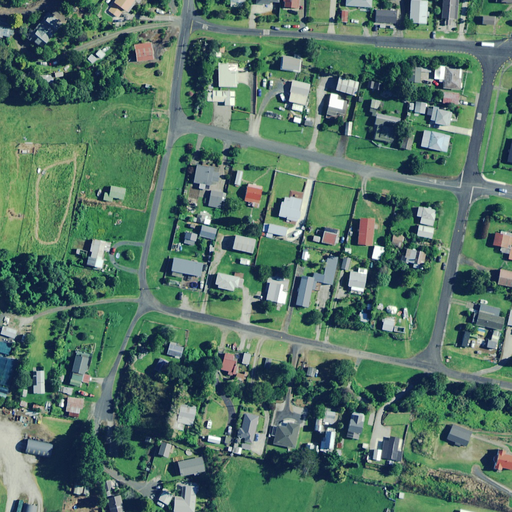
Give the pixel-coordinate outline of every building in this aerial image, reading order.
[(135,0),(114,0),(107,10),(117,17),(123,9),(127,12),(135,0)] [(419,0),(409,0),(409,22),(425,23),(426,1),(420,0),(419,0)] [(457,0),(441,0),(441,18),(445,18),(444,22),(450,22),(450,19),(456,19),(457,0)] [(395,11),(375,10),(374,22),(394,23),(395,11)] [(58,20),(47,12),(27,37),(41,48),(59,25),(56,22),(58,20)] [(487,13),(472,13),(472,22),(486,23),(487,13)] [(9,21),(0,17),(0,36),(3,38),(9,21)] [(153,59),(151,42),(129,45),(130,53),(134,53),(136,62),(153,59)] [(105,54),(100,49),(95,54),(100,59),(105,54)] [(96,59),(91,54),(87,58),(92,63),(96,59)] [(300,55),(293,54),(293,56),(282,55),(281,69),(298,71),(300,55)] [(228,63),(218,62),(217,86),(236,87),(237,63),(228,63)] [(430,72),(430,65),(415,65),(408,65),(408,82),(420,82),(420,71),(430,72)] [(461,67),(435,65),(434,78),(439,79),(438,81),(442,82),(442,88),(459,89),(461,67)] [(358,82),(339,76),(335,90),(354,95),(358,82)] [(291,110),(301,112),(302,105),(305,105),(309,84),(292,80),(287,101),(293,102),(291,110)] [(234,91),(212,90),(212,101),(224,101),(224,105),(233,105),(234,91)] [(458,93),(443,92),(442,103),(460,105),(461,96),(458,96),(458,93)] [(338,95),(330,93),(325,118),(334,119),(335,112),(344,114),(346,101),(337,100),(338,95)] [(380,100),(372,98),(369,111),(375,113),(376,109),(378,109),(380,100)] [(425,103),(416,101),(414,112),(424,113),(425,103)] [(451,112),(433,108),(430,119),(434,120),(433,123),(448,126),(451,112)] [(395,117),(376,113),(374,124),(376,125),(373,139),(390,142),(395,117)] [(449,136),(423,130),(420,146),(446,152),(449,136)] [(413,135),(403,133),(400,148),(410,150),(413,135)] [(212,168),(196,165),(193,182),(199,183),(198,188),(208,190),(210,181),(217,182),(219,172),(212,171),(212,168)] [(242,171),(237,170),(234,184),(239,185),(242,171)] [(252,185),(247,184),(244,201),(249,202),(248,205),(257,207),(261,186),(252,185)] [(125,188),(110,185),(108,193),(104,192),(102,200),(111,201),(112,197),(122,199),(125,188)] [(198,187),(190,186),(186,205),(195,206),(198,187)] [(224,188),(211,186),(207,206),(220,208),(224,188)] [(283,202),(280,201),(277,215),(286,217),(285,219),(296,221),(296,219),(298,219),(300,211),(298,211),(302,193),(291,191),(289,198),(284,196),(283,202)] [(435,210),(418,207),(416,216),(421,217),(419,223),(432,225),(435,210)] [(210,215),(204,214),(204,218),(182,214),(181,220),(209,224),(210,215)] [(371,245),(373,219),(359,218),(357,244),(371,245)] [(286,227),(269,223),(267,232),(285,236),(286,227)] [(216,229),(201,225),(199,235),(214,239),(216,229)] [(433,228),(418,225),(416,235),(431,238),(433,228)] [(196,235),(186,232),(182,243),(192,246),(196,235)] [(335,234),(323,232),(321,243),(333,245),(335,234)] [(501,233),(496,233),(494,245),(498,246),(509,248),(509,245),(511,245),(511,236),(501,233)] [(402,235),(392,234),(391,246),(401,246),(402,235)] [(254,239),(234,235),(231,249),(252,253),(254,239)] [(89,251),(91,251),(90,257),(88,256),(86,265),(101,268),(103,259),(101,259),(103,250),(108,251),(110,243),(92,239),(89,251)] [(425,252),(406,248),(404,257),(401,256),(400,262),(412,264),(412,267),(422,269),(425,252)] [(330,259),(326,258),(321,283),(332,285),(338,256),(330,255),(330,259)] [(350,259),(342,257),(339,268),(347,270),(350,259)] [(202,263),(172,258),(170,271),(199,276),(202,263)] [(366,269),(357,268),(356,271),(350,270),(347,286),(351,287),(350,289),(362,291),(366,269)] [(511,271),(499,269),(496,284),(511,287),(511,271)] [(243,279),(217,273),(214,284),(217,284),(217,287),(232,291),(234,286),(241,287),(243,279)] [(316,279),(301,276),(295,304),(307,307),(311,288),(314,289),(316,279)] [(282,285),(269,282),(265,300),(284,303),(286,292),(281,291),(282,285)] [(478,313),(473,312),(470,322),(475,323),(473,332),(482,335),(484,327),(500,330),(503,318),(498,317),(500,309),(480,304),(478,313)] [(370,314),(359,312),(358,320),(368,322),(370,314)] [(394,319),(383,318),(381,329),(391,331),(394,319)] [(16,330),(2,326),(0,332),(0,333),(13,338),(16,330)] [(10,345),(0,342),(0,352),(8,354),(10,345)] [(182,346),(169,342),(166,354),(179,357),(182,346)] [(227,374),(235,376),(237,365),(235,365),(237,355),(224,352),(220,369),(228,371),(227,374)] [(250,354),(243,353),(241,363),(248,364),(250,354)] [(80,381),(88,383),(89,375),(84,374),(87,356),(81,355),(81,357),(74,356),(70,377),(68,384),(79,386),(80,381)] [(192,357),(185,355),(183,363),(190,364),(192,357)] [(168,362),(159,358),(154,369),(163,373),(168,362)] [(314,368),(307,367),(306,375),(312,376),(314,368)] [(43,371),(35,371),(36,385),(32,385),(33,393),(43,393),(43,371)] [(245,374),(238,372),(235,380),(243,382),(245,374)] [(73,388),(63,386),(62,392),(66,393),(66,394),(70,395),(71,390),(73,390),(73,388)] [(83,399),(67,397),(65,411),(68,411),(68,416),(78,417),(79,408),(82,409),(83,399)] [(192,425),(196,406),(180,402),(174,429),(181,430),(183,423),(192,425)] [(61,408),(53,407),(52,414),(59,415),(61,408)] [(333,412),(323,411),(322,423),(332,423),(333,412)] [(257,416),(243,414),(241,426),(238,426),(236,436),(244,438),(243,442),(252,443),(257,416)] [(345,437),(358,439),(361,422),(359,421),(361,416),(353,415),(351,420),(349,419),(345,437)] [(316,419),(314,430),(319,431),(318,433),(322,433),(323,425),(320,424),(321,420),(316,419)] [(298,425),(287,422),(286,427),(273,425),(271,435),(274,436),(272,444),(293,448),(298,425)] [(454,424),(452,428),(472,436),(473,432),(454,424)] [(452,428),(448,439),(456,443),(456,444),(461,447),(462,445),(468,447),(472,436),(452,428)] [(333,432),(325,431),(323,448),(332,449),(333,432)] [(51,444),(27,439),(24,452),(49,457),(51,444)] [(398,443),(383,439),(380,450),(374,449),(372,459),(378,460),(379,457),(400,462),(402,454),(396,452),(398,443)] [(318,445),(305,445),(304,453),(317,454),(318,445)] [(500,470),(501,467),(511,469),(511,455),(504,454),(505,451),(497,449),(493,468),(500,470)] [(173,482),(172,474),(162,476),(163,484),(173,482)] [(110,482),(102,483),(103,490),(111,489),(110,482)] [(193,511),(196,486),(185,485),(184,501),(174,500),(173,511),(179,511),(193,511)] [(167,491),(163,489),(157,500),(167,505),(172,495),(166,492),(167,491)] [(122,511),(119,496),(106,499),(109,511),(122,511)] [(17,499),(13,511),(29,511),(32,503),(17,499)]
